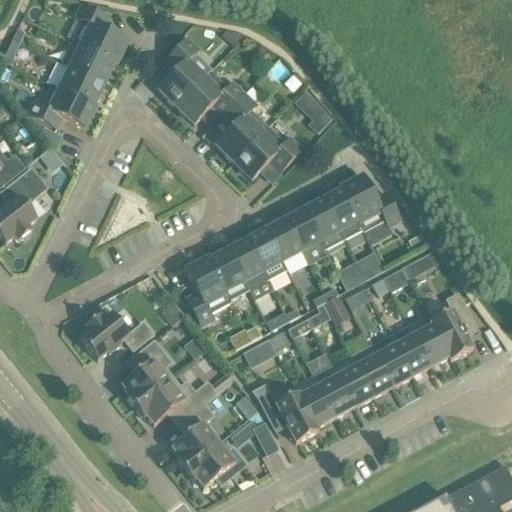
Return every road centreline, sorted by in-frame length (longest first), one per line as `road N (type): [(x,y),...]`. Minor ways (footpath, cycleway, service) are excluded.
road 1 (residential): [(31,307),(116,127),(142,123),(220,197),(223,223),(39,319)]
road 2 (residential): [(248,511),(511,368)]
road 3 (residential): [(39,319),(53,357),(173,511)]
road 4 (tertiary): [(79,487),(0,386)]
